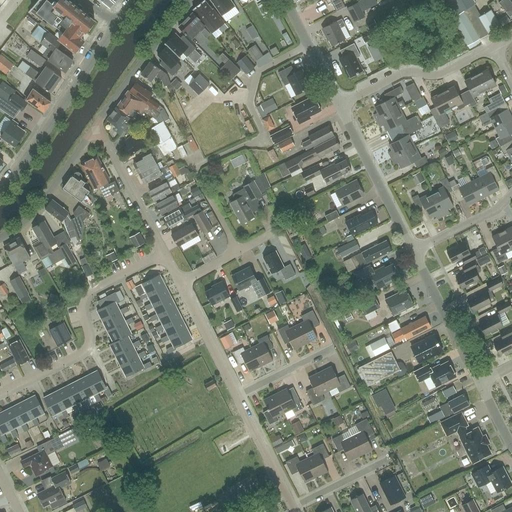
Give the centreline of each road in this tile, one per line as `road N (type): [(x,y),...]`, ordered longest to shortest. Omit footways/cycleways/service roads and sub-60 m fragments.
road 1 (residential): [(237,251),(196,167),(260,139),(250,102),(260,75),(308,45)]
road 2 (residential): [(294,511),(179,282)]
road 3 (residential): [(0,393),(80,354),(88,344),(81,311),(89,291),(163,252)]
road 4 (residential): [(0,189),(116,24)]
road 5 (residential): [(339,104),(402,73),(435,76),(492,48)]
road 6 (residential): [(414,251),(339,104)]
road 7 (residential): [(191,0),(96,124)]
road 8 (residential): [(96,124),(33,215),(0,239)]
road 9 (residential): [(478,381),(414,251)]
road 10 (residential): [(163,252),(96,124)]
